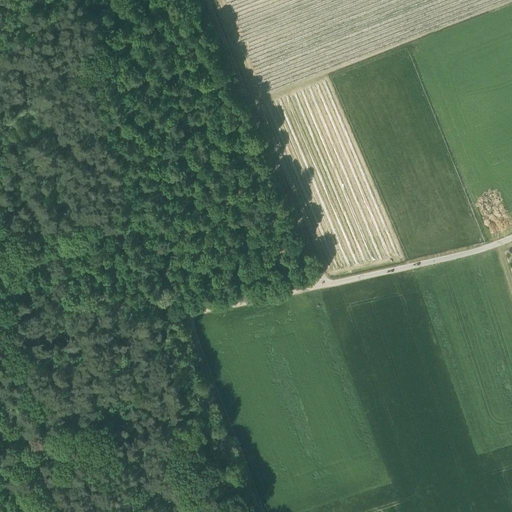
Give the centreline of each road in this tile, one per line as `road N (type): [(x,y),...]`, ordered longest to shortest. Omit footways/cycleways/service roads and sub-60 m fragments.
road 1 (track): [(0,287),(220,310),(325,285)]
road 2 (track): [(205,0),(325,285)]
road 3 (track): [(261,511),(183,321),(186,310)]
road 4 (track): [(325,285),(511,237)]
